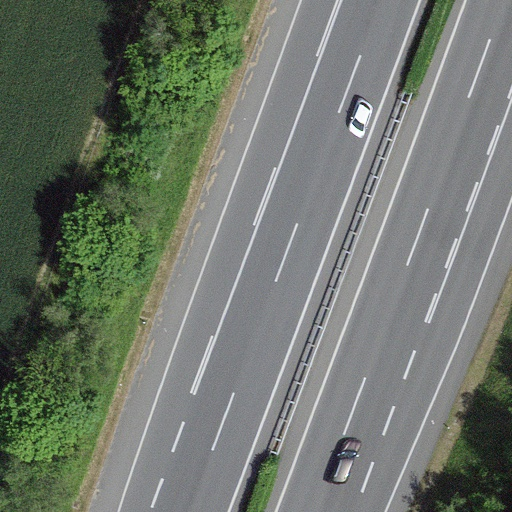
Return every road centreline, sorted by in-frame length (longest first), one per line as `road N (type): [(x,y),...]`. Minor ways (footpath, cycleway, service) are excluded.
road 1 (motorway): [(380,0),(189,511)]
road 2 (motorway): [(314,511),(504,0)]
